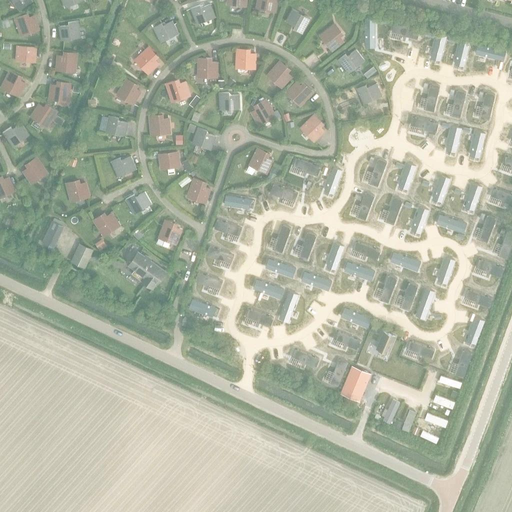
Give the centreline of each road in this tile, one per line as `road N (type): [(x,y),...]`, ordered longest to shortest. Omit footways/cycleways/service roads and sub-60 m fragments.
road 1 (tertiary): [(454,493),(0,278)]
road 2 (tertiary): [(454,493),(511,339)]
